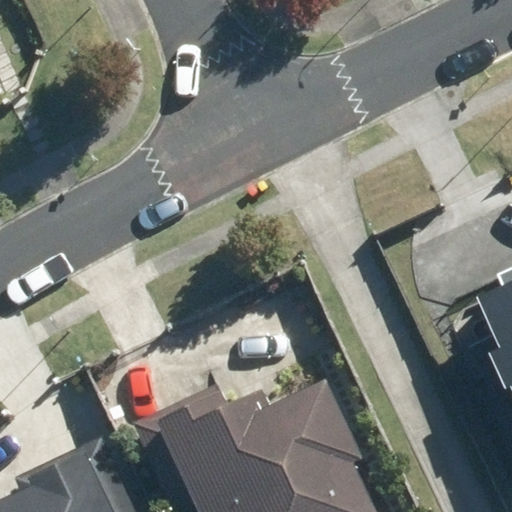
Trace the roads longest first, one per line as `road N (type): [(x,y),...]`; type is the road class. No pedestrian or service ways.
road 1 (residential): [(0,286),(256,131)]
road 2 (residential): [(256,131),(511,2)]
road 3 (residential): [(184,0),(256,131)]
